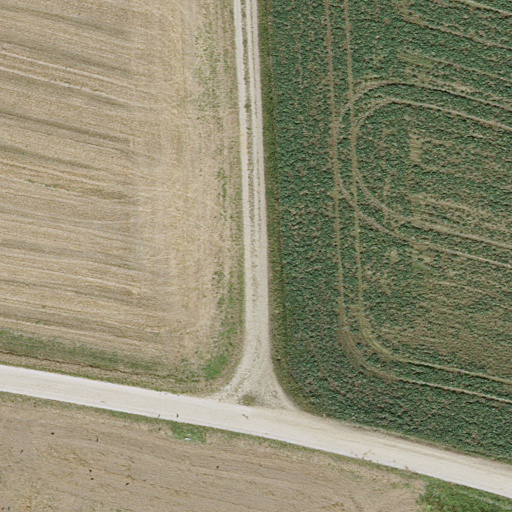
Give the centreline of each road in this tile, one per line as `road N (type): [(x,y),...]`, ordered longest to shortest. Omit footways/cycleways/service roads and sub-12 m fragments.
road 1 (track): [(511,476),(323,424),(0,372)]
road 2 (track): [(251,0),(265,414)]
